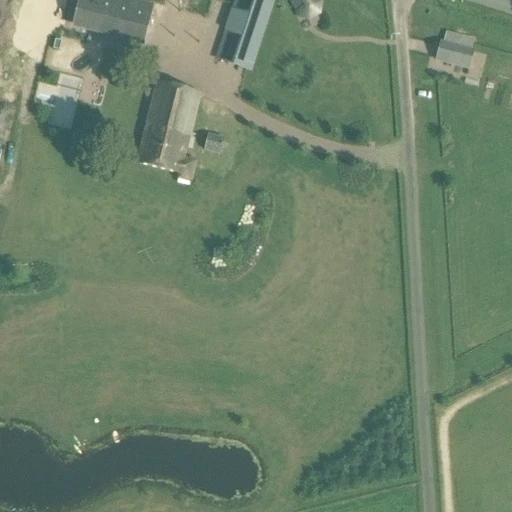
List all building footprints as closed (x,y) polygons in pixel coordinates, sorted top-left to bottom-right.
[(55,0),(50,22),(134,43),(144,0),(55,0)] [(291,0),(299,11),(306,16),(318,9),(318,0),(291,0)] [(227,46),(219,77),(255,86),(273,16),(236,7),(230,31),(238,33),(234,48),(227,46)] [(55,41),(53,51),(60,53),(62,43),(55,41)] [(0,43),(0,229),(8,232),(44,52),(0,43)] [(443,44),(438,63),(469,71),(474,52),(443,44)] [(157,87),(138,165),(178,175),(177,181),(192,184),(198,162),(186,159),(201,98),(157,87)] [(202,139),(198,155),(216,160),(219,143),(202,139)]
